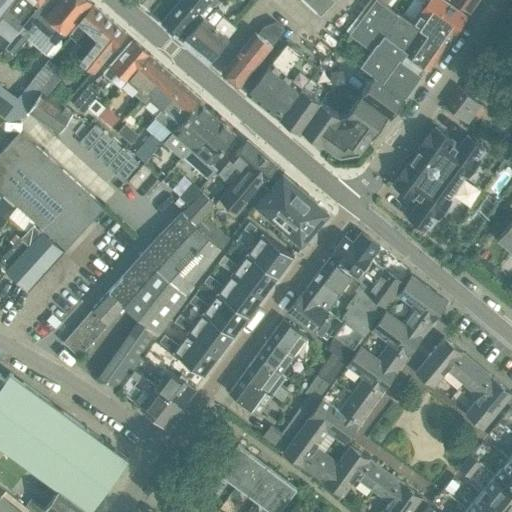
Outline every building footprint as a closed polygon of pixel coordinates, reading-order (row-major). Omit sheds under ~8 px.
[(0,0),(0,16),(14,0),(0,0)] [(22,24),(41,0),(31,0),(24,9),(20,6),(12,16),(22,24)] [(56,42),(91,2),(88,0),(41,0),(22,24),(31,32),(37,26),(56,42)] [(206,0),(179,0),(161,22),(179,36),(187,27),(192,30),(213,8),(214,6),(206,0)] [(307,0),(321,12),(332,0),(307,0)] [(405,96),(422,72),(379,41),(398,15),(378,0),(374,0),(349,33),(371,49),(360,64),(374,74),(405,96)] [(445,46),(466,15),(444,0),(429,0),(426,5),(435,11),(422,30),(445,46)] [(452,0),(469,11),(476,0),(452,0)] [(93,69),(126,32),(93,4),(68,32),(87,50),(80,58),(93,69)] [(192,30),(183,39),(209,62),(210,60),(209,59),(229,37),(228,36),(238,26),(224,15),(223,10),(219,7),(213,8),(192,30)] [(238,85),(285,28),(276,20),(263,25),(262,27),(268,31),(264,36),(256,30),(222,72),(238,85)] [(127,79),(150,53),(132,38),(103,72),(112,80),(118,72),(127,79)] [(302,86),(318,66),(287,42),(249,89),(246,93),(277,117),(277,116),(302,86)] [(140,99),(166,68),(150,53),(127,79),(126,80),(130,83),(131,83),(138,89),(134,94),(140,99)] [(46,92),(65,71),(49,57),(30,79),(31,80),(46,92)] [(161,108),(183,82),(166,68),(140,99),(145,103),(149,99),(161,108)] [(467,82),(490,98),(498,86),(474,71),(467,82)] [(398,105),(405,96),(374,74),(353,104),(380,124),(387,114),(390,116),(391,115),(389,113),(393,106),(398,105)] [(31,80),(30,79),(14,98),(9,93),(0,103),(0,110),(9,119),(23,116),(28,110),(30,112),(45,91),(31,80)] [(174,128),(200,97),(183,82),(161,108),(172,118),(168,123),(174,128)] [(83,111),(99,92),(89,83),(72,103),(83,111)] [(311,136),(330,109),(302,86),(277,116),(297,130),(299,131),(301,128),(311,136)] [(485,105),(475,98),(475,97),(459,86),(446,104),(462,116),(462,115),(472,122),(485,105)] [(511,96),(498,86),(490,98),(504,107),(511,112),(511,96)] [(32,113),(59,131),(73,111),(63,105),(44,92),(30,112),(32,113)] [(191,145),(216,117),(198,101),(201,98),(200,97),(174,128),(173,130),(191,145)] [(359,152),(371,135),(372,136),(380,124),(353,104),(345,116),(341,117),(330,109),(311,136),(323,144),(323,143),(340,155),(359,152)] [(111,126),(119,117),(105,105),(97,114),(111,126)] [(102,124),(93,116),(77,134),(86,142),(102,124)] [(210,162),(235,133),(216,117),(191,145),(210,162)] [(130,143),(138,134),(125,122),(117,131),(130,143)] [(111,132),(102,124),(86,142),(94,150),(111,132)] [(415,193),(421,198),(408,216),(425,227),(426,226),(429,228),(439,214),(444,213),(449,206),(448,201),(450,199),(447,196),(464,172),(467,174),(469,171),(475,170),(478,166),(477,161),(485,150),(482,147),(483,146),(466,134),(457,147),(451,142),(453,139),(435,126),(433,130),(431,128),(420,145),(421,146),(408,164),(407,163),(395,179),(397,180),(395,183),(412,196),(415,193)] [(102,206),(19,130),(0,151),(0,188),(35,220),(1,258),(9,265),(5,270),(27,289),(102,206)] [(120,140),(111,132),(94,150),(103,158),(120,140)] [(247,167),(261,151),(247,139),(218,172),(231,183),(246,167),(247,167)] [(128,148),(120,140),(103,158),(112,166),(128,148)] [(143,143),(135,152),(144,161),(152,152),(143,143)] [(137,156),(128,148),(112,166),(121,174),(137,156)] [(236,210),(277,165),(261,151),(247,167),(246,167),(231,183),(220,196),(236,210)] [(144,163),(128,181),(136,188),(152,171),(144,163)] [(283,173),(257,204),(279,223),(305,193),(283,173)] [(204,216),(214,203),(202,190),(181,211),(196,224),(204,216)] [(305,193),(279,223),(301,242),(327,212),(305,193)] [(0,224),(15,208),(4,198),(0,203),(0,224)] [(144,353),(155,338),(223,247),(196,224),(181,211),(157,235),(63,341),(79,356),(108,323),(124,306),(139,318),(98,376),(116,388),(132,367),(134,368),(144,353)] [(511,248),(511,219),(498,237),(511,248)] [(251,234),(257,227),(249,221),(244,228),(251,234)] [(372,256),(380,245),(361,231),(353,240),(345,234),(330,254),(331,254),(353,271),(351,274),(354,277),(357,273),(358,274),(372,256)] [(248,253),(275,273),(288,255),(262,235),(248,253)] [(261,292),(275,273),(248,253),(234,273),(261,292)] [(231,260),(224,254),(219,261),(222,264),(226,267),(231,260)] [(353,271),(331,254),(317,273),(339,289),(351,274),(353,271)] [(333,350),(332,351),(346,362),(355,349),(354,349),(402,283),(403,282),(404,281),(377,262),(372,256),(358,274),(357,273),(354,277),(360,281),(354,289),(357,291),(345,306),(349,309),(340,320),(344,322),(334,336),(332,349),(333,350)] [(210,280),(249,308),(261,292),(234,273),(226,267),(222,264),(210,280)] [(339,289),(317,273),(304,291),(326,308),(339,289)] [(421,336),(447,300),(411,274),(397,293),(414,306),(403,322),(402,322),(421,336)] [(236,326),(249,308),(210,280),(197,297),(236,326)] [(329,310),(326,308),(304,291),(302,291),(288,310),(321,335),(331,323),(323,317),(329,310)] [(223,343),(236,326),(197,297),(184,315),(223,343)] [(396,371),(421,336),(402,322),(403,322),(385,309),(372,328),(389,341),(377,357),(396,371)] [(210,361),(223,343),(184,315),(171,333),(210,361)] [(308,336),(283,318),(270,336),(294,354),(308,336)] [(294,354),(270,336),(256,354),(281,372),(294,354)] [(478,364),(444,336),(415,370),(433,385),(447,369),(463,382),(478,364)] [(203,375),(155,338),(144,353),(161,366),(158,371),(164,376),(156,386),(180,404),(195,386),(203,375)] [(370,406),(396,371),(377,357),(360,344),(346,363),(364,376),(351,393),(370,406)] [(332,351),(325,360),(339,371),(346,362),(332,351)] [(281,372),(256,354),(243,372),(273,393),(278,385),(274,382),(281,372)] [(330,384),(339,371),(325,360),(317,370),(319,372),(317,374),(330,384)] [(511,393),(478,364),(463,382),(479,395),(465,412),(483,427),(511,393)] [(140,373),(134,368),(132,367),(116,388),(124,394),(133,383),(140,373)] [(128,459),(9,372),(6,378),(0,373),(0,444),(90,511),(128,459)] [(273,393),(243,372),(230,390),(259,411),(273,393)] [(318,401),(330,384),(317,374),(305,391),(309,394),(317,400),(318,401)] [(165,423),(180,404),(156,386),(149,395),(141,389),(134,399),(165,423)] [(345,442),(370,406),(351,393),(339,409),(322,397),(309,415),(328,429),(327,429),(345,442)] [(302,421),(317,400),(309,394),(294,415),(302,421)] [(282,450),(302,421),(294,415),(281,433),(271,425),(264,433),(263,435),(282,450)] [(338,462),(337,461),(315,446),(327,429),(328,429),(309,415),(283,451),(324,481),(338,462)] [(236,484),(257,456),(237,442),(216,469),(236,484)] [(386,470),(350,444),(337,461),(338,462),(324,481),(343,494),(355,476),(372,489),(386,470)] [(459,468),(468,476),(479,462),(470,454),(459,468)] [(256,498),(276,470),(257,456),(236,484),(256,498)] [(511,460),(508,457),(494,474),(511,489),(511,460)] [(273,511),(276,511),(296,485),(276,470),(256,498),(273,511)] [(409,511),(421,496),(386,470),(372,489),(389,501),(380,511),(409,511)] [(511,511),(511,489),(494,474),(480,491),(504,511),(511,511)] [(48,511),(88,511),(46,481),(40,489),(52,497),(43,508),(48,511)] [(504,511),(480,491),(465,508),(470,511),(504,511)] [(20,511),(0,496),(0,511),(20,511)]
